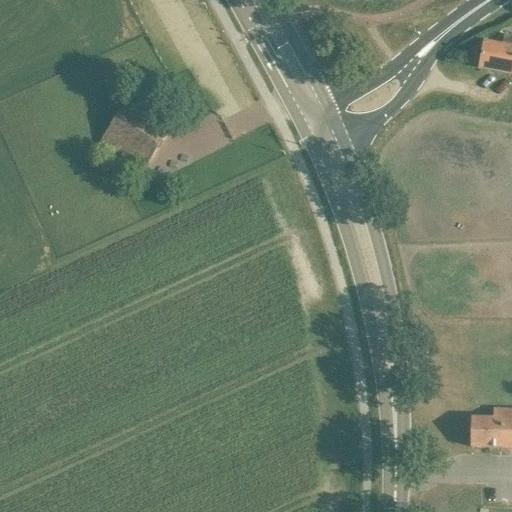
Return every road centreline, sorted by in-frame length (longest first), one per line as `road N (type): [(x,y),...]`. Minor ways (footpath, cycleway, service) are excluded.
road 1 (tertiary): [(308,131),(393,387)]
road 2 (tertiary): [(393,387),(396,311),(343,139)]
road 3 (tertiary): [(239,0),(308,131)]
road 4 (tertiary): [(343,139),(385,113),(429,46)]
road 5 (tertiary): [(393,511),(393,387)]
